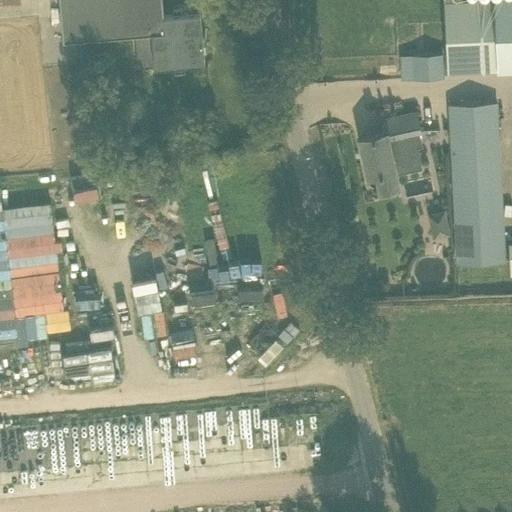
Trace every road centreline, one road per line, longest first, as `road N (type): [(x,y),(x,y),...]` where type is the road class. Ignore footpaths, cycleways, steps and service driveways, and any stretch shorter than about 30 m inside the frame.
road 1 (unclassified): [(385,511),(266,0)]
road 2 (unknown): [(288,102),(511,85)]
